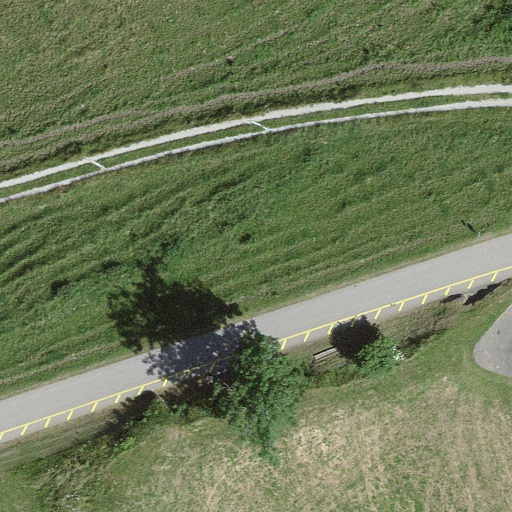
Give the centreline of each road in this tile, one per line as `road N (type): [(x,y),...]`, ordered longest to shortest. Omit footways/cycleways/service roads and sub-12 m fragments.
road 1 (unclassified): [(0,426),(511,265)]
road 2 (track): [(511,105),(399,112),(193,146),(0,202)]
